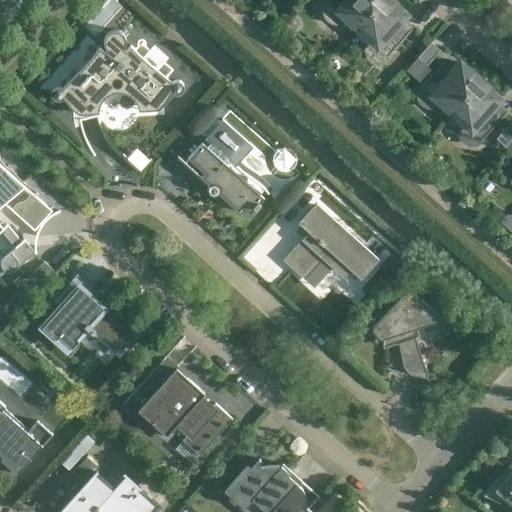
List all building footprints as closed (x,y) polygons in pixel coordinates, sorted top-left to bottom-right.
[(328,0),(327,2),(325,5),(324,9),(324,13),(325,17),(328,20),(331,22),(335,23),(338,23),(342,21),(346,19),(357,29),(382,0),(328,0)] [(393,0),(382,0),(357,29),(368,39),(366,43),(365,47),(365,51),(367,54),(369,57),(373,60),(376,61),(381,60),(384,59),(387,56),(410,31),(400,22),(406,15),(397,7),(395,2),(393,0)] [(125,49),(123,47),(125,42),(124,37),(121,33),(116,31),(111,31),(107,35),(104,39),(105,45),(107,49),(106,51),(100,47),(96,53),(97,54),(70,83),(68,81),(62,87),(58,86),(53,88),(50,91),(50,96),(52,99),(55,101),(58,101),(62,99),(68,106),(72,111),(78,114),(115,73),(157,110),(162,106),(165,101),(171,93),(175,94),(179,94),(182,91),(183,87),(182,83),(178,80),(174,80),(170,82),(165,76),(162,78),(134,51),(136,49),(130,44),(125,49)] [(439,103),(451,113),(483,78),(478,74),(474,72),(469,71),(460,63),(454,69),(444,61),(420,86),(419,89),(417,93),(418,97),(419,100),(422,103),(425,106),(428,107),(432,107),(436,105),(439,103)] [(486,82),(483,78),(451,113),(462,123),(460,127),(459,131),(459,135),(461,138),(463,141),(467,143),(470,144),(474,144),(478,143),(481,140),(504,115),(494,106),(500,99),(491,91),(489,86),(486,82)] [(201,142),(186,158),(203,174),(200,177),(199,176),(198,177),(208,186),(207,187),(207,189),(207,190),(207,192),(208,193),(209,194),(210,195),(212,196),(213,196),(214,195),(215,195),(216,194),(217,193),(219,195),(238,212),(239,211),(238,210),(241,206),(249,214),(254,208),(254,209),(259,204),(258,203),(263,198),(259,194),(263,189),(267,193),(268,192),(263,186),(261,184),(259,183),(256,180),(253,178),(252,177),(250,176),(248,175),(247,175),(245,174),(243,172),(242,171),(240,170),(238,168),(235,165),(252,146),(222,118),(204,139),(210,142),(205,147),(201,142)] [(0,201),(33,231),(51,211),(0,165),(0,201)] [(375,258),(315,205),(300,222),(311,231),(304,239),(311,246),(293,267),(304,276),(322,256),(342,274),(349,266),(360,275),(375,258)] [(1,260),(0,263),(0,265),(2,268),(3,270),(6,272),(9,273),(13,272),(15,270),(17,267),(20,265),(34,253),(34,252),(24,239),(5,255),(1,258),(1,260)] [(127,324),(92,293),(90,296),(66,275),(49,294),(54,299),(36,319),(37,320),(40,316),(52,327),(47,332),(61,345),(71,334),(69,332),(78,322),(85,327),(87,325),(109,344),(111,342),(114,344),(127,329),(125,326),(127,324)] [(396,331),(400,352),(402,364),(405,369),(408,372),(413,375),(428,377),(410,329),(442,320),(411,292),(408,290),(405,291),(402,292),(371,327),(373,331),(376,335),(380,337),(390,335),(391,332),(396,331)] [(181,383),(171,375),(159,364),(124,403),(135,414),(138,411),(166,435),(181,418),(192,428),(182,440),(199,455),(232,418),(215,403),(210,408),(199,398),(204,393),(186,377),(181,383)] [(0,401),(0,459),(17,474),(52,434),(37,420),(29,430),(4,407),(5,406),(0,401)] [(156,511),(161,507),(123,473),(111,486),(96,472),(97,471),(97,470),(99,468),(87,456),(69,476),(76,482),(70,489),(75,493),(59,511),(58,511),(60,511),(61,511),(90,511),(93,509),(94,511),(96,508),(100,511),(156,511)] [(320,496),(282,463),(280,466),(279,464),(261,465),(258,463),(260,460),(259,459),(250,468),(247,465),(224,490),(231,496),(229,498),(234,503),(236,501),(244,508),(252,499),(266,511),(311,511),(308,509),(320,496)] [(511,462),(483,495),(501,504),(504,500),(511,506),(511,462)]
